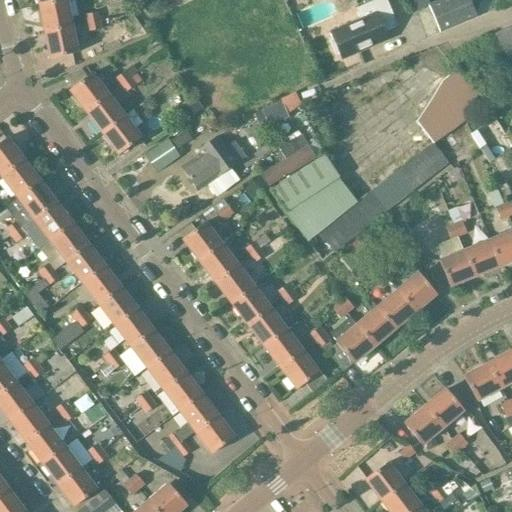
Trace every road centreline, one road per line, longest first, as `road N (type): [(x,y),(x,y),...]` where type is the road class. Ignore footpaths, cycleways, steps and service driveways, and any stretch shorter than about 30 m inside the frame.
road 1 (residential): [(301,461),(16,88)]
road 2 (residential): [(301,461),(511,310)]
